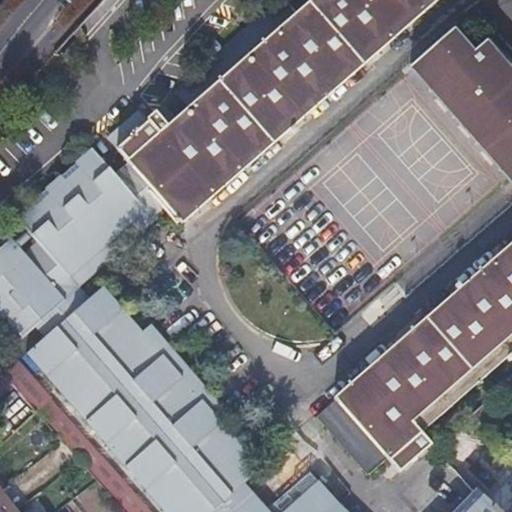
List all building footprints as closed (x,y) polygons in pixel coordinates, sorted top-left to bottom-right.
[(171,208),(172,208),(184,223),(438,0),(313,0),(311,2),(308,0),(284,0),(264,18),(277,32),(264,43),(253,32),(218,64),(216,62),(149,120),(140,111),(110,138),(131,161),(117,173),(94,147),(16,215),(40,242),(27,253),(14,239),(5,247),(0,251),(0,319),(21,343),(36,329),(46,340),(28,356),(166,511),(153,511),(20,363),(7,375),(21,392),(40,413),(42,412),(131,511),(244,511),(239,506),(251,494),(246,487),(263,472),(224,427),(144,335),(104,289),(91,300),(77,313),(54,288),(67,276),(71,280),(149,211),(145,206),(159,194),(171,208)] [(264,43),(277,32),(264,18),(261,15),(212,58),(216,62),(218,64),(253,32),(264,43)] [(476,55),(466,43),(456,31),(412,69),(511,184),(511,68),(490,43),(476,55)] [(511,246),(335,400),(337,403),(320,417),(368,475),(387,458),(398,472),(431,444),(419,430),(511,349),(511,246)] [(0,412),(18,432),(40,413),(21,392),(0,411),(0,412)] [(511,511),(511,486),(476,451),(456,472),(476,491),(456,511),(511,511)] [(0,460),(0,511),(28,511),(8,485),(15,479),(0,460)] [(322,485),(291,511),(335,511),(342,507),(322,485)]
